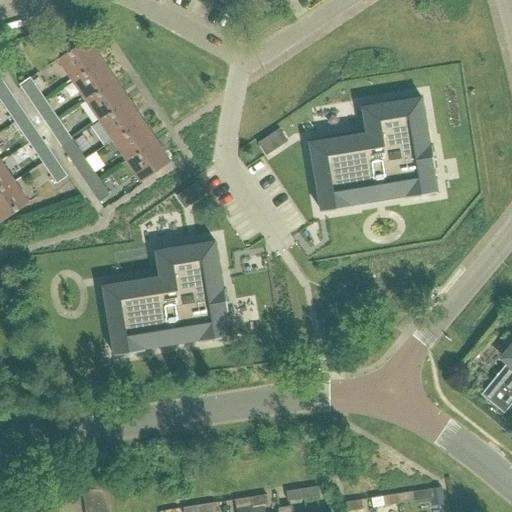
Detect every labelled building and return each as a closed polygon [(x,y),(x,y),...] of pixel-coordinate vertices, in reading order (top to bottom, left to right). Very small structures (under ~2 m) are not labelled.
[(72,79),(102,59),(87,38),(57,58),(72,79)] [(85,100),(115,79),(102,59),(72,79),(85,100)] [(30,101),(41,93),(30,78),(19,85),(30,101)] [(0,99),(2,102),(12,95),(1,79),(0,79),(0,99)] [(99,120),(129,100),(115,79),(85,100),(99,120)] [(367,133),(310,142),(321,212),(352,207),(352,204),(406,195),(406,198),(437,192),(433,168),(436,167),(432,145),(430,145),(422,97),(362,107),(367,133)] [(44,121),(54,113),(44,98),(33,105),(44,121)] [(15,122),(26,115),(15,99),(5,106),(15,122)] [(113,140),(143,120),(129,100),(99,120),(113,140)] [(58,141),(68,134),(57,118),(47,125),(58,141)] [(29,142),(39,135),(29,120),(18,127),(29,142)] [(126,160),(156,140),(143,120),(113,140),(126,160)] [(270,137),(260,144),(266,154),(276,147),(270,137)] [(71,161),(82,154),(71,138),(61,145),(71,161)] [(43,163),(53,155),(43,140),(32,147),(43,163)] [(156,140),(126,160),(141,181),(171,161),(156,140)] [(85,181),(96,174),(85,158),(74,165),(85,181)] [(56,183),(67,176),(56,160),(46,167),(56,183)] [(0,191),(15,181),(1,161),(0,161),(0,191)] [(99,201),(109,194),(99,179),(88,186),(99,201)] [(15,181),(0,191),(0,221),(29,202),(15,181)] [(195,200),(205,193),(198,183),(188,190),(195,200)] [(160,277),(103,286),(115,356),(146,350),(145,348),(200,339),(200,341),(231,336),(227,312),(229,311),(225,289),(223,289),(215,241),(156,251),(160,277)] [(511,346),(502,358),(507,362),(481,394),(503,413),(511,402),(511,346)] [(302,489),(303,498),(319,496),(318,486),(302,489)] [(431,505),(443,503),(440,487),(429,489),(431,505)] [(84,504),(108,500),(106,488),(82,492),(84,504)] [(288,501),(303,498),(302,489),(286,491),(288,501)] [(396,494),(398,503),(414,500),(412,491),(396,494)] [(250,497),(252,506),(253,506),(253,511),(266,511),(265,504),(268,504),(266,494),(250,497)] [(382,506),(398,503),(396,494),(381,496),(382,506)] [(236,509),(252,506),(250,497),(235,499),(236,509)] [(14,511),(39,511),(38,499),(13,503),(14,511)] [(85,511),(109,511),(108,500),(84,504),(85,511)] [(346,511),(362,509),(361,500),(345,503),(346,511)] [(199,505),(200,511),(214,511),(217,511),(215,502),(199,505)]
